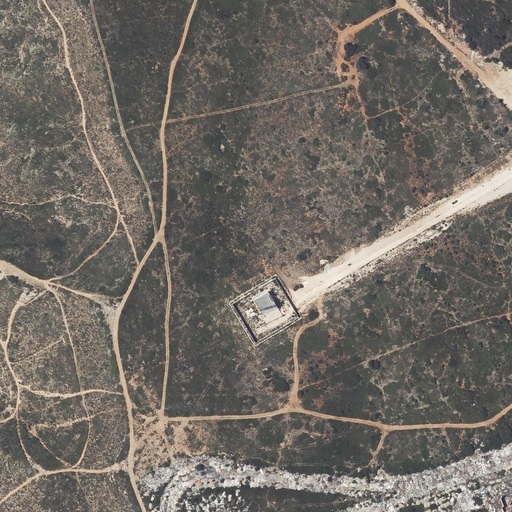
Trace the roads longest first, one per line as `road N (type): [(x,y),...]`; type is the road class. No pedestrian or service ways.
road 1 (track): [(129,466),(115,327),(137,267),(163,229),(163,122),(195,0)]
road 2 (track): [(163,229),(170,296),(161,417),(261,416),(287,406),(294,342),(302,326),(320,318),(322,287)]
road 3 (track): [(163,122),(345,84),(351,70),(341,37),(402,4)]
road 4 (track): [(511,174),(292,307)]
road 5 (track): [(91,0),(156,239)]
road 6 (track): [(276,412),(389,427),(476,426),(511,405)]
road 7 (track): [(0,501),(43,472),(129,466),(141,511)]
road 8 (track): [(399,0),(511,109)]
